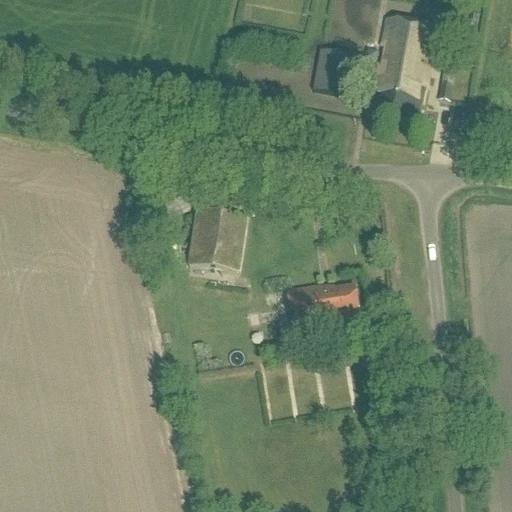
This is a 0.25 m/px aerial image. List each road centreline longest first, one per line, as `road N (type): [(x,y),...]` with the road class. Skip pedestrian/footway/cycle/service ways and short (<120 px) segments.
road 1 (unclassified): [(425,175),(333,173),(0,113)]
road 2 (unclassified): [(452,511),(425,175)]
